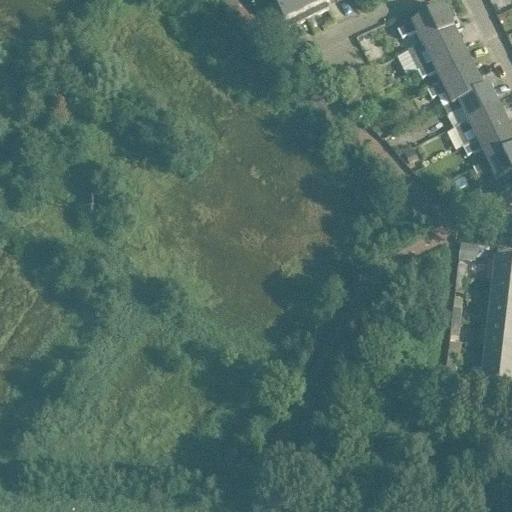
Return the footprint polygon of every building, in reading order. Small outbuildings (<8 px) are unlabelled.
[(296,0),(270,0),(284,27),(293,22),(296,28),(310,22),(307,16),(305,17),(296,0)] [(321,0),(296,0),(305,17),(307,16),(314,12),(316,18),(330,11),(327,6),(325,7),(321,0)] [(416,35),(422,47),(422,48),(454,32),(450,24),(456,21),(450,8),(412,27),(398,34),(402,42),(416,35)] [(464,52),(454,32),(422,48),(422,47),(408,54),(412,63),(426,56),(432,68),(464,52)] [(474,72),(464,52),(432,68),(418,74),(422,82),(436,76),(442,88),(474,72)] [(484,93),(483,91),(474,72),(442,88),(428,95),(432,103),(446,96),(451,107),(452,108),(484,93)] [(468,125),(500,110),(489,88),(483,91),(484,93),(452,108),(451,107),(444,111),(448,120),(462,113),(468,125)] [(509,130),(500,110),(468,125),(453,132),(464,151),(477,145),(478,146),(509,130)] [(511,153),(511,135),(509,130),(478,146),(477,145),(464,151),(468,160),(482,153),(488,165),(488,166),(511,153)] [(511,153),(488,166),(488,165),(473,172),(477,180),(491,173),(498,187),(511,180),(511,153)] [(511,264),(496,263),(493,284),(511,286),(511,264)] [(466,269),(459,268),(457,280),(465,281),(466,269)] [(463,293),(465,281),(457,280),(455,292),(463,293)] [(511,308),(511,286),(493,284),(491,306),(511,308)] [(511,330),(511,308),(491,306),(488,327),(511,330)] [(462,312),(454,311),(452,323),(460,324),(462,312)] [(459,336),(460,324),(452,323),(451,335),(459,336)] [(511,352),(511,330),(488,327),(485,349),(511,352)] [(511,373),(511,352),(485,349),(483,370),(511,373)] [(457,355),(449,354),(447,366),(455,367),(457,355)] [(454,379),(455,367),(447,366),(446,378),(454,379)] [(511,395),(511,373),(483,370),(480,392),(511,395)]
